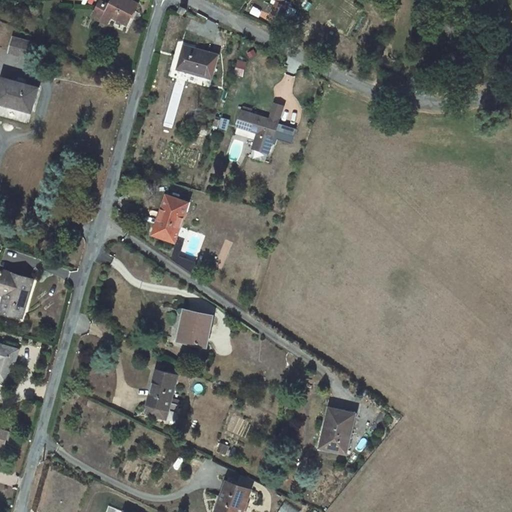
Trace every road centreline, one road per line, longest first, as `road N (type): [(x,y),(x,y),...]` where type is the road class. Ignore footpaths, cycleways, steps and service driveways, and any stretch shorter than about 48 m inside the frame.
road 1 (unclassified): [(163,0),(20,511)]
road 2 (tertiary): [(403,101),(316,67),(189,0)]
road 3 (unclassified): [(403,101),(455,73),(499,0)]
